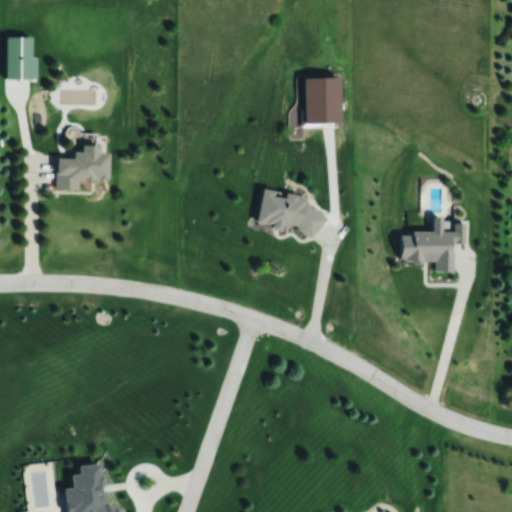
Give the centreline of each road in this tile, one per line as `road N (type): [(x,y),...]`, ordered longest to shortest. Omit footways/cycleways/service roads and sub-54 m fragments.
road 1 (residential): [(511,437),(448,420),(324,348),(255,319),(105,288),(0,285)]
road 2 (residential): [(248,317),(183,511)]
